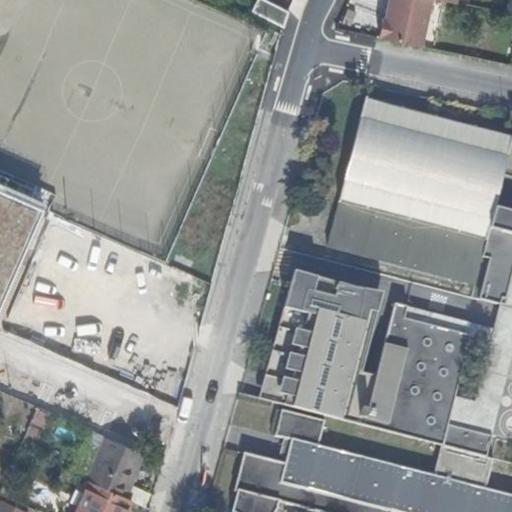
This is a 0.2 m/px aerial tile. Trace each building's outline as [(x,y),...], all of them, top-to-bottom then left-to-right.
[(255,0),(251,8),(283,25),(287,10),(268,0),(255,0)] [(511,135),(366,96),(327,244),(474,284),(482,255),(511,142),(511,135)] [(511,142),(482,255),(489,258),(478,298),(500,304),(501,299),(505,300),(511,272),(511,142)] [(0,317),(45,211),(0,191),(0,317)] [(441,445),(486,457),(491,436),(487,435),(447,424),(454,396),(470,336),(470,335),(403,318),(406,306),(393,303),(375,376),(361,372),(352,370),(370,302),(373,292),(352,287),(292,271),(278,326),(280,326),(263,392),(285,397),(283,405),(441,445)] [(511,272),(505,300),(503,305),(497,329),(493,342),(477,402),(454,396),(447,424),(487,435),(511,344),(511,272)] [(381,293),(373,292),(370,302),(352,370),(361,372),(381,293)] [(497,329),(406,306),(403,318),(470,335),(470,336),(493,342),(497,329)] [(56,415),(38,408),(32,423),(49,431),(56,415)] [(511,511),(511,494),(372,459),(378,435),(281,410),(274,436),(290,440),(285,463),(244,453),(234,491),(237,492),(231,511),(277,511),(278,511),(280,503),(313,511),(392,511),(393,511),(398,511),(511,511)] [(105,437),(87,479),(91,481),(126,497),(145,454),(105,437)] [(5,481),(0,492),(0,494),(8,498),(14,485),(5,481)] [(91,481),(76,511),(125,511),(131,499),(126,497),(91,481)] [(27,511),(3,501),(0,506),(0,511),(27,511)]
